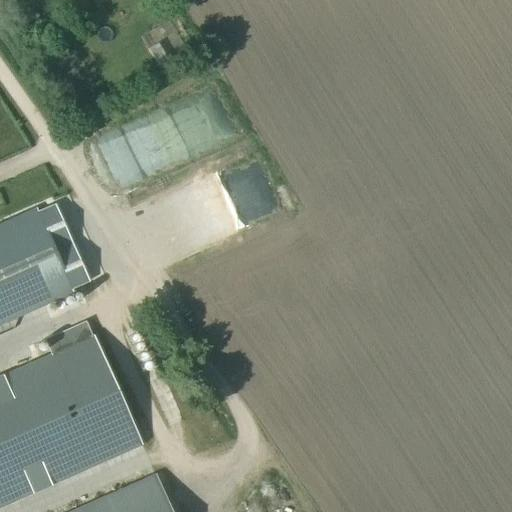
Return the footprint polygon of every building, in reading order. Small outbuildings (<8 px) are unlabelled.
[(272,212),(257,172),(206,191),(221,231),(272,212)] [(36,214),(0,230),(0,323),(70,292),(36,214)] [(189,298),(171,308),(177,318),(194,308),(189,298)] [(0,507),(140,445),(92,339),(0,379),(0,507)] [(120,363),(130,386),(151,376),(140,353),(120,363)] [(132,413),(154,467),(181,456),(159,402),(132,413)] [(170,511),(154,474),(68,511),(170,511)]
